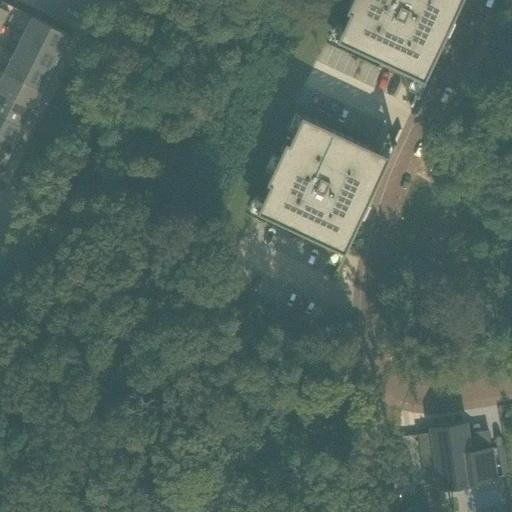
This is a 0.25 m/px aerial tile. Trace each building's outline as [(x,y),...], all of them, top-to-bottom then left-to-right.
[(347,0),(344,9),(347,10),(335,38),(422,78),(444,31),(438,29),(446,11),(452,14),(458,0),(347,0)] [(0,23),(3,25),(9,13),(0,7),(0,23)] [(60,53),(62,50),(69,35),(33,17),(23,35),(60,53)] [(51,72),(58,58),(60,53),(23,35),(14,54),(51,72)] [(42,90),(44,86),(51,72),(14,54),(5,72),(42,90)] [(0,92),(32,109),(39,95),(42,90),(5,72),(0,82),(0,92)] [(0,115),(23,127),(32,109),(0,92),(0,115)] [(0,137),(14,145),(23,127),(0,115),(0,137)] [(282,141),(263,182),(267,184),(254,211),(341,251),(355,221),(349,218),(358,200),(364,203),(386,156),(299,115),(286,142),(282,141)] [(0,161),(5,164),(5,163),(14,145),(0,137),(0,161)] [(496,477),(492,448),(470,451),(466,423),(431,428),(432,432),(418,434),(420,453),(434,451),(439,487),(474,482),(474,480),(496,477)]
